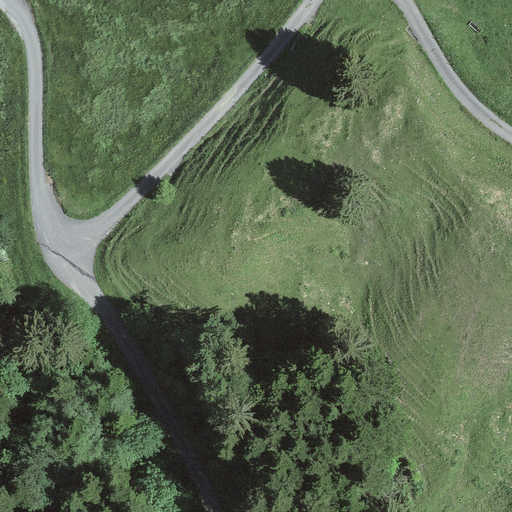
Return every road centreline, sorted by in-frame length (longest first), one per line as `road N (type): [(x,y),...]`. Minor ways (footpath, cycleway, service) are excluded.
road 1 (unclassified): [(69,258),(236,92),(313,0)]
road 2 (unclassified): [(69,258),(154,392),(212,511)]
road 3 (unclassified): [(5,0),(31,39),(39,190),(69,258)]
road 4 (unclassified): [(403,0),(453,83),(511,135)]
